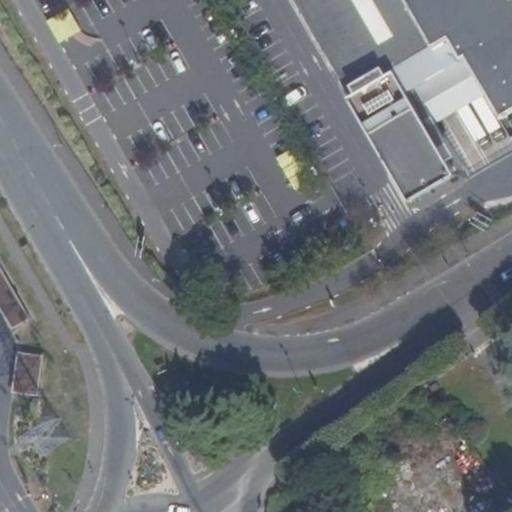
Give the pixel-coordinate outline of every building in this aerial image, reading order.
[(306,0),(320,23),(418,200),(422,198),(455,180),(465,174),(458,162),(415,87),(404,68),(443,46),(416,0),(306,0)] [(404,68),(415,87),(458,162),(466,158),(426,89),(457,71),(480,67),(473,54),(479,50),(449,0),(416,0),(443,46),(404,68)] [(511,122),(511,0),(449,0),(479,50),(473,54),(480,67),(511,122)] [(239,34),(246,44),(250,42),(244,31),(239,34)] [(233,51),(246,44),(239,34),(227,41),(233,51)] [(301,100),(317,90),(312,79),(295,89),(301,100)] [(317,165),(323,175),(328,172),(323,162),(317,165)] [(311,182),(323,175),(317,165),(305,172),(311,182)] [(0,262),(0,306),(13,328),(32,316),(0,262)] [(46,357),(23,353),(17,392),(39,396),(46,357)]
